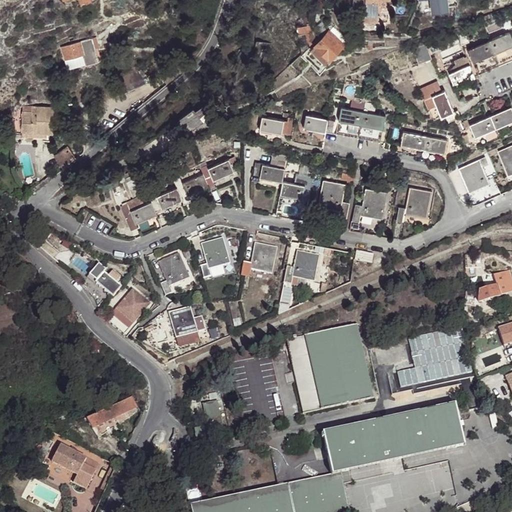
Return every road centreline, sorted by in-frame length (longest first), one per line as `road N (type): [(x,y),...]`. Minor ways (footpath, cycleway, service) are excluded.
road 1 (residential): [(460,220),(399,249),(231,215),(204,217),(126,253),(106,252),(34,205)]
road 2 (residential): [(110,511),(160,410),(159,376),(26,252),(16,235),(34,205)]
road 3 (residential): [(34,205),(201,63),(231,0)]
road 4 (residential): [(460,220),(444,175),(429,166),(330,145)]
